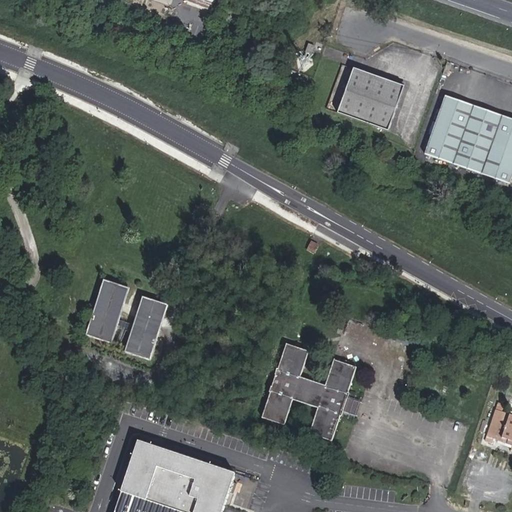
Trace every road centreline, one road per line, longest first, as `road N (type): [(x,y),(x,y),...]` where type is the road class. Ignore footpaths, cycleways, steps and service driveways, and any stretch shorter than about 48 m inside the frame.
road 1 (tertiary): [(0,53),(115,101),(511,321)]
road 2 (unknown): [(94,366),(130,374),(154,358),(239,170)]
road 3 (unclassified): [(511,71),(363,18)]
